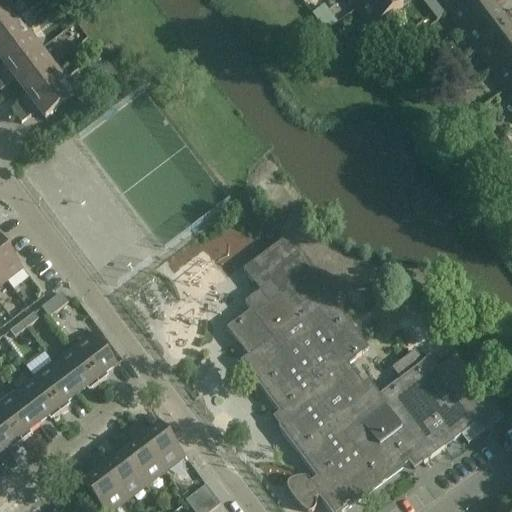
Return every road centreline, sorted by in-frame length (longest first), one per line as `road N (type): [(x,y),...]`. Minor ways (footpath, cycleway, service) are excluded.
road 1 (residential): [(155,380),(5,188)]
road 2 (residential): [(155,380),(0,488)]
road 3 (residential): [(253,511),(155,380)]
